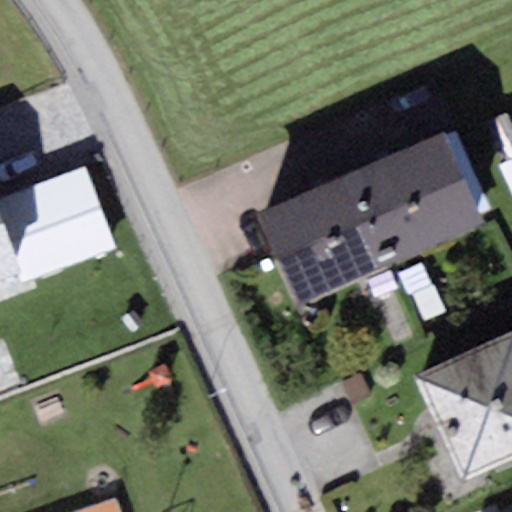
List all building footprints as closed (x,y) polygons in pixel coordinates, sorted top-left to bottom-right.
[(354,175),(395,268),(485,229),(446,136),(354,175)] [(27,284),(120,250),(87,166),(0,199),(0,213),(24,275),(27,284)] [(395,268),(354,175),(258,216),(297,308),(395,268)] [(0,284),(24,275),(0,213),(0,284)] [(511,335),(416,378),(464,484),(511,462),(511,335)]
